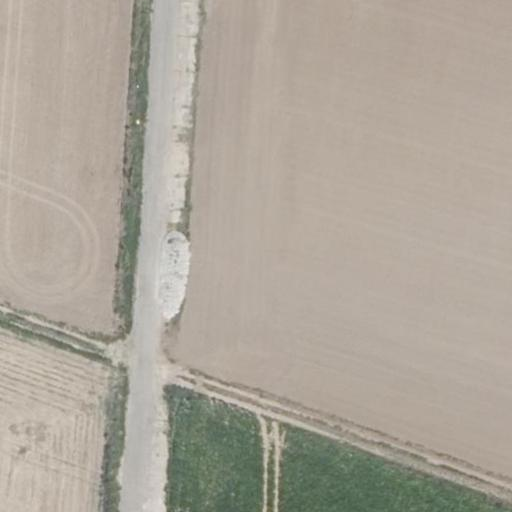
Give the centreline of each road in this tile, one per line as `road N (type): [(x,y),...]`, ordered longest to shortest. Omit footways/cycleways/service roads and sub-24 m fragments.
road 1 (track): [(138,511),(169,0)]
road 2 (track): [(511,488),(146,362)]
road 3 (track): [(0,315),(146,362)]
